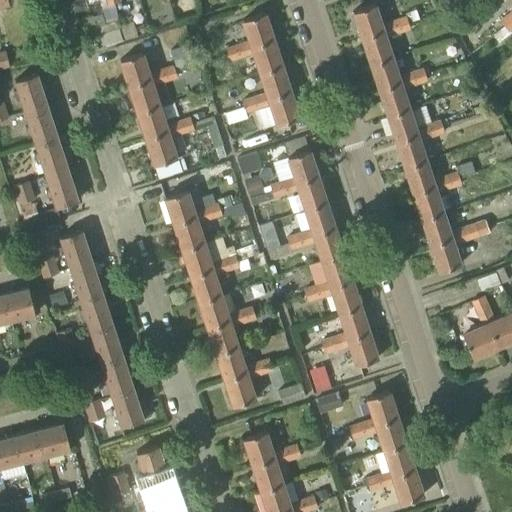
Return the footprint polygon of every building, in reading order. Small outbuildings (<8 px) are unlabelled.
[(361,39),(383,32),(381,26),(374,6),(352,13),(361,39)] [(84,10),(68,15),(72,30),(88,26),(84,10)] [(508,30),(511,26),(511,13),(511,12),(500,21),(504,25),(508,30)] [(251,47),(274,40),(265,14),(243,21),(249,41),(251,47)] [(169,18),(163,15),(157,17),(154,22),(163,27),(169,18)] [(392,22),(396,33),(407,29),(406,24),(404,18),(392,22)] [(392,22),(381,26),(383,32),(385,36),(396,33),(392,22)] [(510,32),(508,30),(504,25),(492,35),(498,42),(510,32)] [(383,32),(361,39),(369,65),(392,58),(385,36),(383,32)] [(282,66),(274,40),(251,47),(253,52),(260,73),(282,66)] [(251,47),(249,41),(238,45),(241,56),(253,52),(251,47)] [(195,65),(188,44),(169,50),(176,71),(195,65)] [(241,56),(238,45),(226,49),(229,60),(241,56)] [(128,87),(151,80),(149,74),(142,53),(119,60),(128,87)] [(392,58),(369,65),(378,91),(400,83),(398,77),(392,58)] [(7,59),(0,61),(0,70),(0,71),(10,68),(7,59)] [(172,66),(161,70),(164,80),(175,77),(172,66)] [(282,66),(260,73),(266,93),(268,99),(290,92),(282,66)] [(161,70),(149,74),(151,80),(152,84),(164,80),(161,70)] [(409,73),(413,85),(425,82),(423,76),(421,70),(409,73)] [(409,73),(398,77),(400,83),(402,89),(413,85),(409,73)] [(24,113),(46,106),(41,92),(46,90),(43,81),(38,82),(35,74),(14,81),(17,90),(12,91),(15,101),(20,99),(24,113)] [(151,80),(128,87),(136,113),(159,105),(152,84),(151,80)] [(400,83),(378,91),(386,116),(408,109),(402,89),(400,83)] [(290,92),(268,99),(270,105),(277,125),(299,118),(290,92)] [(266,93),(254,97),(258,108),(270,105),(268,99),(266,93)] [(258,108),(254,97),(253,98),(243,101),(246,112),(258,108)] [(159,105),(136,113),(145,139),(168,131),(166,126),(159,105)] [(46,106),(24,113),(29,127),(25,129),(28,138),(32,137),(34,144),(56,137),(54,130),(58,128),(55,119),(51,120),(46,106)] [(227,124),(246,117),(243,106),(223,113),(227,124)] [(9,118),(6,109),(0,110),(0,117),(1,120),(9,118)] [(408,109),(386,116),(395,142),(417,135),(415,129),(408,109)] [(191,124),(192,129),(193,131),(206,127),(215,124),(212,117),(191,124)] [(177,122),(181,132),(192,129),(191,124),(189,118),(177,122)] [(177,122),(166,126),(168,131),(169,136),(181,132),(177,122)] [(438,122),(427,125),(430,137),(442,133),(440,127),(438,122)] [(430,137),(427,125),(415,129),(417,135),(419,141),(430,137)] [(168,131),(145,139),(154,165),(176,158),(169,136),(168,131)] [(417,135),(395,142),(403,168),(425,161),(419,141),(417,135)] [(56,137),(34,144),(37,152),(33,153),(36,163),(40,161),(45,176),(66,168),(62,154),(67,153),(63,143),(59,145),(56,137)] [(296,184),(318,177),(310,151),(287,158),(294,178),(296,184)] [(261,169),(256,156),(255,152),(235,159),(241,176),(261,169)] [(459,178),(474,173),(469,155),(452,160),(459,178)] [(432,180),(425,161),(403,168),(412,194),(434,186),(432,180)] [(225,162),(217,165),(221,178),(230,175),(225,162)] [(66,168),(45,176),(49,189),(45,191),(48,200),(52,199),(55,208),(77,201),(74,192),(79,191),(76,181),(71,183),(66,168)] [(454,173),(443,176),(447,188),(458,185),(454,173)] [(244,180),(249,196),(263,192),(258,175),(244,180)] [(447,188),(443,176),(432,180),(434,186),(436,192),(447,188)] [(318,177),(296,184),(297,188),(304,210),(327,203),(318,177)] [(294,178),(282,182),(286,192),(297,188),(296,184),(294,178)] [(28,181),(20,183),(23,193),(31,190),(28,181)] [(286,192),(282,182),(270,185),(274,196),(286,192)] [(23,193),(20,183),(12,186),(15,195),(23,193)] [(442,212),(436,192),(434,186),(412,194),(420,220),(442,212)] [(31,190),(23,193),(26,202),(34,199),(31,190)] [(164,197),(173,224),(195,217),(193,211),(186,190),(164,197)] [(26,202),(23,193),(15,195),(18,204),(26,202)] [(33,203),(20,207),(26,227),(39,223),(33,203)] [(205,207),(208,217),(220,214),(217,203),(205,207)] [(327,203),(304,210),(311,229),(313,236),(335,228),(327,203)] [(208,217),(205,207),(193,211),(195,217),(197,221),(208,217)] [(442,212),(420,220),(428,245),(451,238),(449,232),(442,212)] [(204,243),(197,221),(195,217),(173,224),(181,250),(204,243)] [(460,229),(464,240),(487,233),(483,221),(460,229)] [(344,254),(335,228),(313,236),(314,240),(321,261),(344,254)] [(313,236),(311,229),(299,233),(303,244),(314,240),(313,236)] [(464,240),(460,229),(449,232),(451,238),(453,244),(464,240)] [(69,269),(91,262),(87,248),(91,246),(88,236),(83,238),(81,230),(59,237),(62,246),(57,248),(61,257),(65,256),(69,269)] [(303,244),(299,233),(287,237),(291,248),(303,244)] [(451,238),(428,245),(437,272),(460,265),(453,244),(451,238)] [(210,262),(204,243),(181,250),(190,276),(212,268),(210,262)] [(291,248),(290,244),(267,252),(269,259),(292,252),(291,248)] [(47,266),(55,264),(52,254),(44,257),(47,266)] [(234,254),(222,259),(225,269),(238,265),(234,254)] [(344,254),(321,261),(328,281),(330,287),(352,280),(344,254)] [(47,266),(44,257),(37,259),(40,269),(47,266)] [(222,259),(210,262),(212,268),(214,273),(225,269),(222,259)] [(91,262),(69,269),(73,282),(69,283),(72,293),(77,291),(79,300),(101,293),(99,286),(104,284),(101,274),(96,276),(91,262)] [(55,264),(47,266),(50,276),(58,273),(55,264)] [(47,266),(40,269),(43,278),(50,276),(47,266)] [(212,268),(190,276),(198,302),(221,294),(214,273),(212,268)] [(352,280),(330,287),(332,293),(339,313),(361,306),(352,280)] [(328,281),(316,285),(320,297),(332,293),(330,287),(328,281)] [(320,297),(316,285),(305,289),(308,301),(320,297)] [(27,288),(4,294),(10,320),(34,314),(27,288)] [(62,291),(48,295),(48,297),(53,311),(67,307),(62,291)] [(101,293),(79,300),(82,309),(78,311),(81,320),(85,319),(90,332),(112,325),(107,310),(112,309),(109,299),(104,301),(101,293)] [(4,294),(0,294),(0,323),(10,320),(4,294)] [(221,294),(198,302),(207,328),(229,320),(227,315),(221,294)] [(476,314),(489,309),(483,297),(471,302),(476,314)] [(361,306),(339,313),(345,333),(347,339),(369,331),(361,306)] [(251,307),(239,311),(243,323),(255,319),(251,307)] [(494,321),(489,309),(476,314),(481,326),(487,323),(494,321)] [(239,311),(227,315),(229,320),(231,327),(243,323),(239,311)] [(511,340),(511,312),(494,321),(487,323),(497,347),(511,340)] [(237,346),(231,327),(229,320),(207,328),(215,354),(237,346)] [(497,347),(487,323),(481,326),(461,335),(471,358),(497,347)] [(116,339),(112,325),(90,332),(94,345),(90,347),(93,356),(97,355),(100,363),(122,356),(119,348),(124,347),(121,337),(116,339)] [(70,328),(62,330),(65,339),(74,337),(70,328)] [(62,330),(55,333),(54,333),(57,342),(65,339),(62,330)] [(369,331),(347,339),(349,345),(356,365),(378,358),(369,331)] [(345,333),(333,337),(337,349),(349,345),(347,339),(345,333)] [(74,337),(65,339),(68,349),(77,346),(74,337)] [(337,349),(333,337),(322,341),(326,353),(337,349)] [(65,339),(57,342),(60,352),(68,349),(65,339)] [(20,355),(23,365),(35,362),(30,343),(17,346),(20,355)] [(237,346),(215,354),(224,380),(246,372),(244,366),(237,346)] [(23,365),(20,355),(6,359),(8,369),(23,365)] [(122,356),(100,363),(103,372),(98,373),(101,383),(106,381),(110,394),(132,387),(127,373),(132,372),(129,362),(124,364),(122,356)] [(256,363),(260,375),(272,372),(268,359),(256,363)] [(256,363),(244,366),(246,372),(248,379),(260,375),(256,363)] [(255,399),(248,379),(246,372),(224,380),(232,406),(255,399)] [(281,404),(305,396),(300,383),(277,390),(281,404)] [(132,387),(110,394),(114,408),(110,409),(113,419),(117,417),(120,426),(142,419),(139,411),(144,410),(141,400),(136,402),(132,387)] [(376,424),(397,418),(389,391),(367,398),(374,419),(376,424)] [(315,400),(319,414),(342,406),(337,392),(315,400)] [(94,410),(101,407),(98,398),(91,400),(94,410)] [(94,410),(91,400),(83,403),(86,412),(94,410)] [(101,407),(94,410),(97,419),(105,416),(101,407)] [(97,419),(94,410),(86,412),(90,422),(97,419)] [(397,418),(376,424),(378,430),(384,450),(406,444),(397,418)] [(376,424),(374,419),(363,422),(366,434),(378,430),(376,424)] [(366,434),(363,422),(351,426),(355,438),(366,434)] [(62,423),(39,429),(45,455),(69,449),(62,423)] [(45,455),(39,429),(15,435),(22,461),(45,455)] [(243,439),(252,465),(273,458),(271,452),(265,432),(243,439)] [(15,435),(0,438),(0,467),(22,461),(15,435)] [(283,448),(287,460),(299,456),(295,444),(283,448)] [(406,444),(384,450),(391,470),(393,476),(414,469),(406,444)] [(146,484),(168,477),(163,463),(168,462),(165,452),(160,454),(157,446),(136,453),(139,462),(134,463),(138,473),(142,471),(146,484)] [(283,448),(271,452),(273,458),(275,464),(287,460),(283,448)] [(273,458),(252,465),(260,491),(282,484),(275,464),(273,458)] [(423,496),(414,469),(393,476),(395,482),(401,503),(423,496)] [(391,470),(379,474),(383,486),(395,482),(393,476),(391,470)] [(118,483),(126,480),(123,471),(115,473),(118,483)] [(118,483),(115,473),(107,476),(110,485),(118,483)] [(383,486),(379,474),(367,478),(371,489),(383,486)] [(168,477),(146,484),(151,498),(146,499),(149,509),(154,507),(155,511),(167,511),(178,509),(175,501),(180,500),(177,490),(172,492),(168,477)] [(126,480),(118,483),(121,492),(129,490),(126,480)] [(118,483),(110,485),(113,495),(121,492),(118,483)] [(288,504),(282,484),(260,491),(266,511),(284,511),(290,510),(288,504)] [(54,491),(57,500),(70,496),(68,487),(54,491)] [(317,501),(326,499),(323,490),(314,493),(317,501)] [(57,500),(54,491),(41,494),(43,503),(57,500)] [(312,496),(300,500),(304,511),(316,507),(312,496)] [(8,503),(10,511),(24,509),(21,499),(8,503)] [(300,500),(288,504),(290,510),(290,511),(302,511),(304,511),(300,500)] [(0,511),(10,511),(8,503),(0,504),(0,511)]
